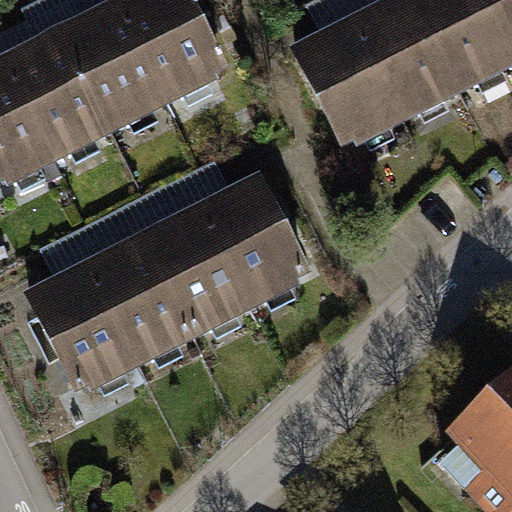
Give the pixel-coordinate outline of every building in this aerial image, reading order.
[(153,0),(0,75),(0,184),(7,198),(232,87),(188,0),(153,0)] [(80,0),(0,41),(0,75),(153,0),(80,0)] [(511,0),(402,0),(318,42),(296,54),(345,157),(511,71),(511,0)] [(317,0),(303,8),(318,42),(402,0),(317,0)] [(37,248),(58,288),(235,204),(216,159),(37,248)] [(58,288),(33,300),(80,396),(311,285),(265,189),(235,204),(58,288)] [(511,404),(458,454),(511,511),(511,404)]
